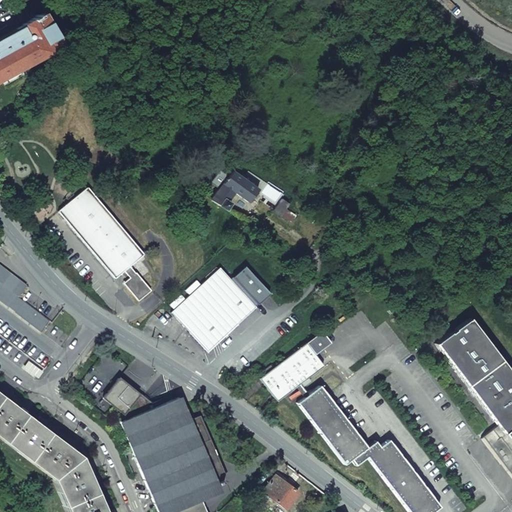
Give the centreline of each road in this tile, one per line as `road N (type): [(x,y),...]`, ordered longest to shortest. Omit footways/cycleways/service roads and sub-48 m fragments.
road 1 (tertiary): [(369,511),(208,388),(95,317)]
road 2 (residential): [(41,393),(97,438),(128,511)]
road 3 (tertiary): [(95,317),(70,301),(0,218)]
